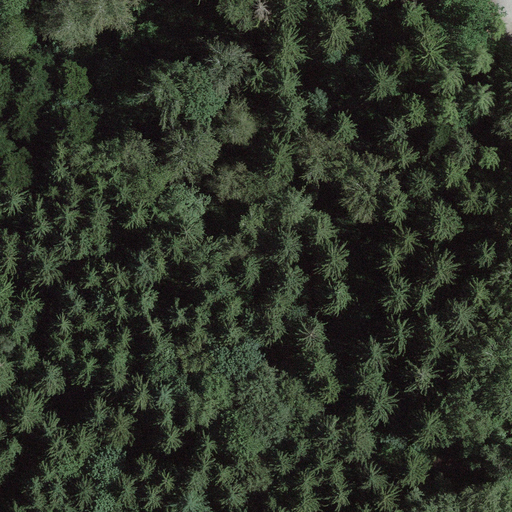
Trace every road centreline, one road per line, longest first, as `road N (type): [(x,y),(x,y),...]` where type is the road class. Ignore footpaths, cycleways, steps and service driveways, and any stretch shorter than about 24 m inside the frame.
road 1 (track): [(391,511),(465,220),(313,0)]
road 2 (track): [(509,0),(465,220)]
